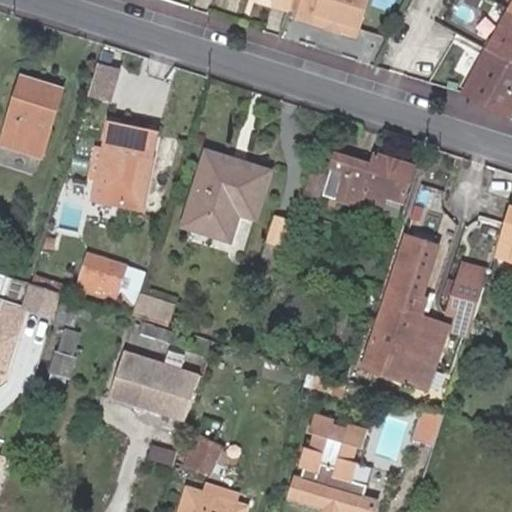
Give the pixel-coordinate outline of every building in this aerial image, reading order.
[(273,0),(272,5),(287,11),(287,8),(290,0),(273,0)] [(302,0),(290,0),(287,8),(299,12),(302,0)] [(355,35),(365,0),(302,0),(299,12),(297,17),(314,22),(315,19),(328,23),(338,27),(338,29),(355,35)] [(511,5),(463,95),(508,122),(511,115),(511,5)] [(336,34),(338,29),(338,27),(328,23),(325,30),(336,34)] [(94,62),(88,94),(110,98),(116,66),(94,62)] [(62,91),(22,78),(6,128),(0,144),(39,157),(45,141),(62,91)] [(157,133),(107,123),(100,149),(94,180),(90,198),(140,209),(157,133)] [(94,180),(100,149),(92,147),(86,179),(94,180)] [(253,218),(268,173),(203,152),(179,226),(227,242),(236,213),(253,218)] [(374,167),(337,155),(325,193),(380,211),(385,196),(402,201),(415,167),(377,156),(374,167)] [(313,170),(304,199),(316,202),(325,175),(313,170)] [(396,217),(402,201),(385,196),(380,211),(396,217)] [(511,210),(498,255),(511,259),(511,210)] [(273,268),(288,224),(270,218),(257,263),(273,268)] [(425,389),(436,363),(448,326),(415,315),(420,297),(436,248),(405,237),(383,305),(371,343),(361,369),(425,389)] [(113,301),(124,266),(86,254),(74,288),(113,301)] [(458,281),(482,288),(487,271),(462,264),(458,281)] [(141,272),(124,266),(113,301),(129,306),(141,272)] [(0,293),(5,295),(10,278),(0,274),(0,293)] [(473,318),(481,292),(482,288),(458,281),(449,310),(473,318)] [(29,285),(22,306),(49,315),(56,293),(29,285)] [(139,293),(131,316),(164,327),(171,305),(139,293)] [(424,299),(420,297),(415,315),(418,316),(424,299)] [(77,308),(62,303),(55,322),(71,327),(77,308)] [(468,334),(473,318),(456,313),(450,329),(468,334)] [(172,333),(156,328),(152,339),(169,343),(172,333)] [(0,365),(5,367),(16,335),(0,329),(0,365)] [(52,373),(66,377),(80,336),(66,331),(52,373)] [(108,398),(111,399),(126,353),(123,352),(108,398)] [(126,353),(111,399),(183,423),(199,376),(126,353)] [(52,373),(48,386),(62,391),(66,377),(52,373)] [(432,448),(443,416),(421,409),(411,441),(432,448)] [(360,449),(365,429),(346,423),(345,427),(332,423),(333,420),(312,414),(306,433),(311,435),(307,448),(302,446),(296,466),(301,467),(297,481),(293,479),(287,497),(321,507),(319,511),(374,511),(377,503),(363,499),(365,489),(349,485),(356,463),(352,462),(356,448),(360,449)] [(202,439),(190,469),(206,476),(219,447),(202,439)] [(169,465),(174,451),(150,445),(146,458),(169,465)] [(0,501),(3,503),(11,456),(0,454),(0,501)] [(180,511),(244,511),(246,507),(187,489),(180,511)]
